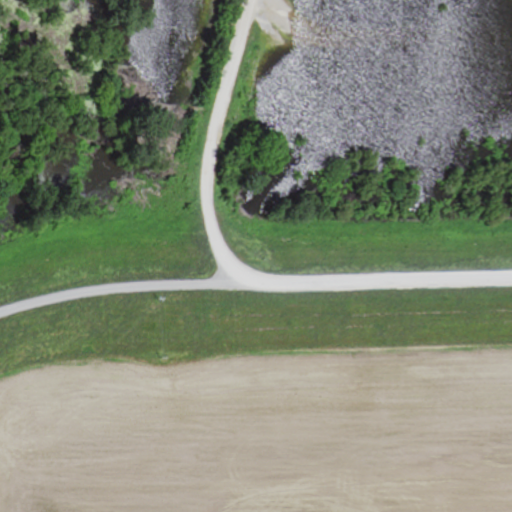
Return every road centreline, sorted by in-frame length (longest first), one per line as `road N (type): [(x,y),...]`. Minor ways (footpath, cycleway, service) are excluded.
road 1 (residential): [(511,278),(118,288),(0,314)]
road 2 (residential): [(254,0),(212,188),(218,233),(244,283)]
road 3 (residential): [(278,0),(324,35),(511,32)]
